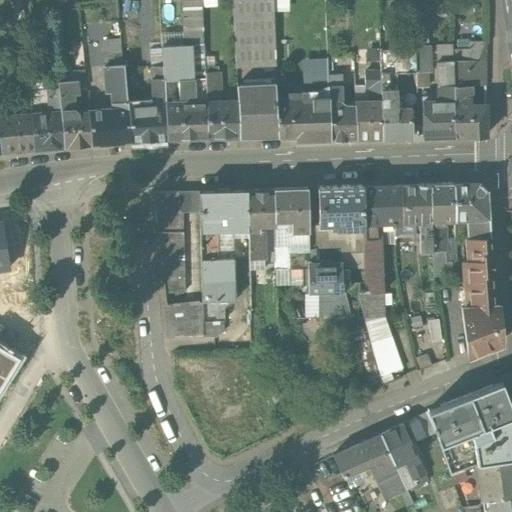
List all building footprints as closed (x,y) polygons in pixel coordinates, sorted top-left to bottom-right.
[(184,0),(185,47),(205,46),(202,0),(184,0)] [(273,0),(233,0),(234,13),(274,12),(273,0)] [(274,12),(234,13),(236,72),(276,70),(274,12)] [(451,44),(437,45),(438,62),(452,62),(451,44)] [(486,44),(451,44),(452,62),(452,66),(466,66),(466,72),(471,71),(472,86),(487,86),(486,44)] [(185,47),(163,48),(163,68),(164,80),(164,82),(179,81),(194,81),(194,104),(207,103),(206,75),(206,70),(205,46),(185,47)] [(430,47),(415,48),(416,73),(416,88),(427,87),(427,74),(431,74),(430,47)] [(415,48),(399,49),(401,74),(416,73),(415,48)] [(395,51),(379,52),(380,73),(380,85),(396,85),(395,51)] [(341,59),(328,59),(329,97),(329,104),(343,103),(341,59)] [(452,62),(438,62),(439,102),(423,102),(424,138),(455,138),(452,66),(452,62)] [(471,71),(466,72),(466,66),(452,66),(455,138),(486,136),(488,106),(472,107),(472,86),(471,71)] [(124,68),(104,70),(106,95),(111,95),(126,94),(124,68)] [(163,68),(150,69),(151,81),(164,80),(163,68)] [(68,69),(59,69),(60,85),(69,84),(68,69)] [(380,73),(363,73),(364,88),(368,88),(380,87),(380,85),(380,73)] [(218,74),(206,75),(207,103),(209,139),(239,138),(237,97),(227,97),(227,102),(217,103),(217,96),(220,94),(218,74)] [(153,106),(127,108),(130,144),(167,141),(165,105),(164,82),(164,80),(151,81),(153,106)] [(194,81),(179,81),(180,104),(165,105),(167,141),(209,139),(207,103),(194,104),(194,81)] [(69,84),(60,85),(61,114),(64,150),(91,147),(89,114),(78,115),(73,112),(72,98),(78,97),(76,83),(69,84)] [(277,85),(237,87),(237,97),(239,138),(279,137),(278,99),(277,85)] [(396,85),(380,85),(380,87),(382,139),(412,139),(411,109),(397,109),(396,85)] [(369,102),(364,102),(364,98),(355,98),(355,106),(356,140),(382,139),(380,87),(368,88),(369,102)] [(60,90),(48,91),(50,115),(61,114),(60,90)] [(317,93),(289,94),(290,99),(278,99),(279,137),(296,136),(296,141),(330,140),(329,104),(329,97),(317,98),(317,93)] [(113,110),(89,112),(89,114),(91,147),(130,144),(127,108),(126,94),(111,95),(113,110)] [(31,97),(21,98),(22,117),(33,116),(31,97)] [(343,103),(329,104),(330,140),(356,140),(355,106),(346,106),(343,103)] [(50,115),(33,116),(35,152),(64,150),(61,114),(50,115)] [(22,117),(0,118),(0,139),(2,155),(35,152),(33,116),(22,117)] [(479,184),(454,185),(454,220),(455,238),(462,238),(462,239),(467,239),(489,237),(486,191),(486,190),(479,184)] [(419,186),(401,186),(402,222),(420,221),(420,235),(432,235),(430,185),(419,185),(419,186)] [(454,185),(430,185),(432,235),(432,252),(433,269),(434,277),(452,275),(452,262),(446,262),(445,220),(454,220),(454,185)] [(395,186),(362,187),(363,224),(395,222),(395,186)] [(362,187),(306,189),(307,225),(331,224),(333,229),(363,228),(363,224),(362,187)] [(273,189),(246,190),(247,229),(248,260),(263,259),(263,231),(260,229),(260,225),(274,225),(274,219),(273,189)] [(306,189),(273,189),(274,219),(291,219),(291,232),(307,231),(307,225),(306,189)] [(199,190),(154,193),(165,294),(184,293),(182,213),(199,212),(199,190)] [(247,229),(246,190),(199,190),(199,212),(200,259),(212,259),(217,259),(217,235),(214,235),(214,230),(225,230),(225,234),(233,233),(233,229),(247,229)] [(2,224),(0,224),(0,270),(9,269),(2,224)] [(307,231),(291,232),(292,246),(290,246),(291,268),(298,268),(299,264),(303,264),(303,268),(307,268),(307,265),(307,231)] [(432,235),(420,235),(420,257),(425,257),(425,253),(432,252),(432,235)] [(382,259),(381,237),(363,237),(363,255),(376,255),(377,259),(382,259)] [(489,237),(467,239),(468,261),(463,262),(466,308),(461,308),(467,358),(501,345),(498,306),(494,306),(489,237)] [(212,259),(200,259),(202,337),(214,337),(221,333),(221,321),(224,320),(223,308),(234,300),(233,259),(217,259),(212,259)] [(340,264),(307,265),(307,268),(307,283),(308,293),(318,292),(341,292),(340,264)] [(341,292),(318,292),(318,320),(331,320),(331,332),(355,332),(345,292),(341,292)] [(358,329),(364,352),(373,349),(367,327),(358,329)] [(0,374),(6,378),(18,359),(0,347),(0,374)] [(294,374),(266,387),(277,411),(304,399),(294,374)] [(511,406),(502,382),(428,411),(435,432),(440,445),(470,433),(473,439),(477,465),(511,459),(511,406)] [(428,411),(407,421),(416,441),(435,432),(428,411)] [(425,475),(402,423),(379,434),(404,482),(413,478),(414,480),(415,480),(425,475)] [(404,482),(379,434),(332,455),(343,477),(368,465),(384,499),(407,488),(404,482)] [(511,459),(477,465),(483,501),(511,496),(511,459)] [(463,470),(450,475),(453,484),(467,479),(463,470)] [(425,475),(415,480),(418,485),(428,481),(425,475)] [(511,511),(511,496),(483,501),(484,511),(511,511)]
